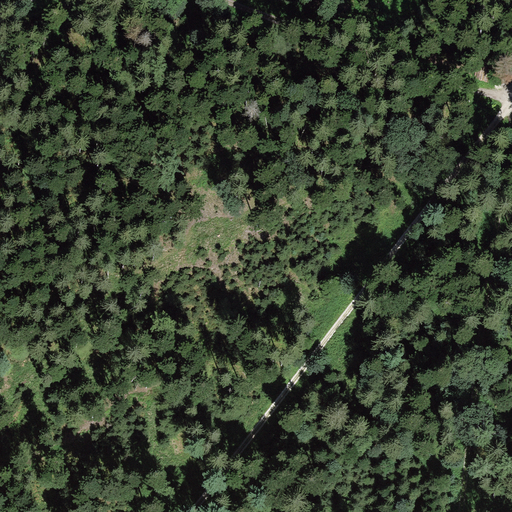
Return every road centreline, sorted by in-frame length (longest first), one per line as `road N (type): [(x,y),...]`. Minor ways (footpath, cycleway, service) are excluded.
road 1 (track): [(511,103),(185,511)]
road 2 (track): [(511,123),(462,511)]
road 3 (track): [(218,0),(511,99)]
